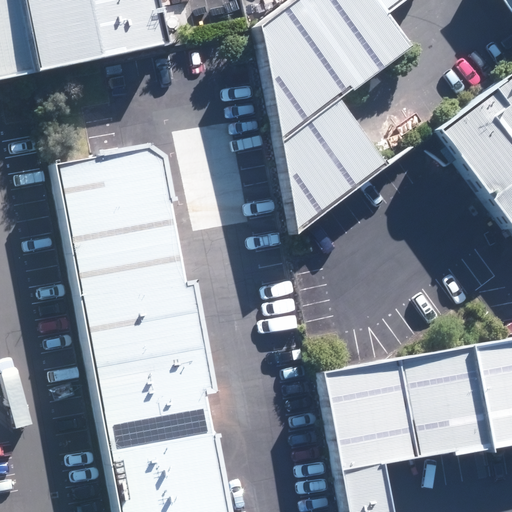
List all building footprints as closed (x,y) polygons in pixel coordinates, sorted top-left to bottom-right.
[(0,0),(0,103),(173,67),(159,0),(0,0)] [(318,0),(262,42),(294,247),(389,177),(340,111),(414,57),(390,23),(416,0),(318,0)] [(511,93),(440,147),(511,243),(511,93)] [(144,150),(52,170),(123,511),(233,511),(165,171),(144,150)] [(511,342),(315,379),(339,511),(379,511),(373,473),(511,446),(511,342)]
